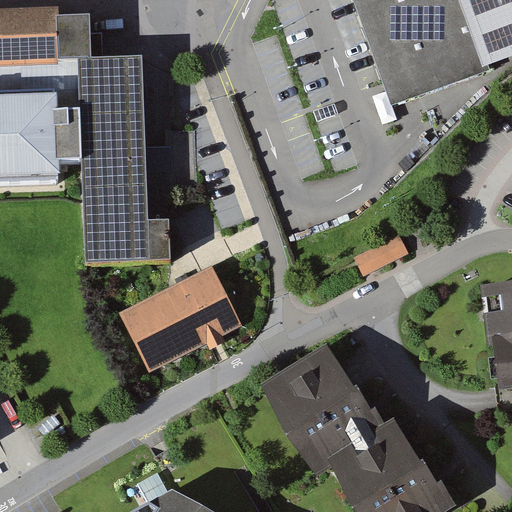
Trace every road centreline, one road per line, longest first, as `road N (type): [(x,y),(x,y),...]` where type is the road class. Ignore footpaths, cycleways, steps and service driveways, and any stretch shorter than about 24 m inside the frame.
road 1 (residential): [(363,307),(0,504)]
road 2 (residential): [(363,307),(445,425),(508,491)]
road 3 (residential): [(473,246),(363,307)]
